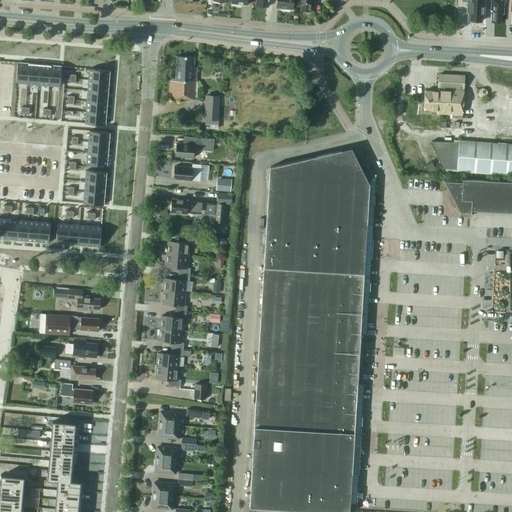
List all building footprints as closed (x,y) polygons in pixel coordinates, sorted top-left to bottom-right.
[(278,0),(278,7),(294,8),(294,0),(278,0)] [(297,0),(297,4),(302,5),(302,9),(311,10),(311,0),(297,0)] [(462,0),(462,1),(468,2),(467,13),(469,13),(469,21),(482,21),(482,13),(484,14),(484,0),(462,0)] [(502,14),(504,14),(504,0),(491,0),(491,11),(493,11),(492,22),(501,22),(502,14)] [(169,97),(197,99),(198,81),(196,81),(196,69),(193,69),(194,56),(176,55),(175,78),(170,78),(169,97)] [(17,70),(16,83),(27,84),(29,64),(18,63),(17,70)] [(29,64),(27,84),(38,85),(40,65),(29,64)] [(40,65),(38,85),(49,85),(51,65),(40,65)] [(51,65),(49,85),(60,86),(62,66),(51,65)] [(90,69),(89,80),(109,82),(110,70),(90,69)] [(462,114),(465,75),(439,73),(438,91),(425,90),(423,109),(437,110),(437,113),(462,114)] [(89,80),(88,91),(108,93),(109,82),(89,80)] [(487,96),(488,93),(486,89),(483,88),(481,89),(479,91),(478,94),(480,97),(484,98),(487,96)] [(88,91),(87,101),(107,103),(108,93),(88,91)] [(206,95),(204,120),(205,120),(205,128),(219,129),(219,120),(220,96),(206,95)] [(87,101),(86,112),(106,114),(107,103),(87,101)] [(86,112),(85,123),(105,125),(106,114),(86,112)] [(90,131),(89,142),(109,144),(110,133),(90,131)] [(177,144),(175,156),(193,158),(194,150),(203,150),(204,138),(188,137),(187,144),(183,144),(177,144)] [(511,143),(454,140),(454,142),(430,141),(444,171),(511,175),(511,143)] [(89,142),(88,153),(108,155),(109,144),(89,142)] [(269,167),(264,264),(261,302),(250,488),(249,507),(327,511),(349,511),(364,264),(369,183),(351,148),(341,150),(269,167)] [(88,153),(87,164),(107,166),(108,155),(88,153)] [(435,170),(432,161),(427,163),(430,172),(435,170)] [(209,165),(192,164),(192,168),(175,166),(173,179),(200,181),(200,180),(208,181),(209,165)] [(86,170),(85,181),(105,183),(106,172),(86,170)] [(216,191),(230,192),(232,179),(217,178),(216,191)] [(471,210),(511,212),(511,181),(462,179),(462,182),(444,181),(458,210),(459,211),(461,212),(462,212),(464,213),(471,213),(471,210)] [(85,181),(84,192),(105,194),(105,183),(85,181)] [(84,192),(84,204),(104,205),(105,194),(84,192)] [(195,210),(202,211),(203,203),(195,202),(189,201),(172,199),(171,212),(187,214),(188,209),(195,210)] [(215,222),(223,223),(225,205),(217,204),(215,222)] [(7,219),(6,239),(16,240),(18,220),(7,219)] [(18,220),(16,240),(19,240),(27,241),(29,221),(20,220),(18,220)] [(29,221),(27,241),(28,241),(38,241),(39,222),(29,221)] [(39,222),(38,241),(49,242),(51,223),(39,222)] [(58,223),(56,243),(67,244),(69,224),(58,223)] [(69,224),(67,244),(78,245),(80,225),(69,224)] [(80,225),(78,245),(89,246),(90,226),(80,225)] [(90,226),(89,246),(100,247),(102,227),(90,226)] [(193,237),(181,236),(181,243),(168,241),(167,254),(189,256),(190,244),(197,244),(198,238),(193,237)] [(188,268),(189,256),(167,254),(165,266),(179,268),(178,274),(190,275),(191,268),(188,268)] [(189,281),(190,275),(178,274),(178,280),(164,278),(163,291),(185,293),(186,281),(189,281)] [(95,297),(82,295),(83,290),(69,288),(67,299),(78,300),(77,309),(91,310),(92,309),(99,309),(100,299),(95,298),(95,297)] [(184,305),(185,293),(163,291),(162,304),(175,305),(175,311),(187,312),(187,305),(184,305)] [(186,318),(187,312),(175,311),(174,317),(161,316),(160,328),(182,330),(183,318),(186,318)] [(45,327),(45,334),(69,335),(69,324),(81,325),(81,330),(99,331),(100,319),(78,317),(78,315),(46,314),(45,327)] [(181,342),(182,330),(160,328),(159,341),(172,342),(171,348),(183,349),(184,343),(181,342)] [(215,334),(210,340),(215,345),(221,338),(215,334)] [(85,356),(96,357),(98,343),(86,342),(87,340),(74,339),(73,356),(85,357),(85,356)] [(39,356),(55,358),(57,347),(40,345),(39,356)] [(183,356),(183,349),(171,348),(171,354),(158,353),(157,366),(179,368),(180,356),(183,356)] [(71,361),(55,359),(54,369),(60,370),(60,367),(70,368),(71,361)] [(84,378),(94,379),(95,370),(87,369),(87,367),(72,366),(71,378),(84,379),(84,378)] [(178,380),(179,368),(157,366),(156,378),(169,379),(168,386),(180,387),(181,380),(178,380)] [(211,381),(220,382),(221,372),(212,371),(211,381)] [(73,403),(91,404),(92,391),(72,389),(73,384),(63,383),(62,396),(74,397),(73,403)] [(194,398),(206,399),(207,384),(195,383),(194,398)] [(186,415),(200,418),(201,411),(187,409),(186,415)] [(159,424),(180,426),(181,413),(161,411),(159,424)] [(52,421),(51,431),(74,434),(75,423),(52,421)] [(178,438),(180,426),(159,424),(158,436),(178,438)] [(216,440),(217,431),(209,430),(208,439),(216,440)] [(51,431),(50,441),(73,443),(74,434),(51,431)] [(50,441),(49,450),(72,452),(73,443),(50,441)] [(156,459),(176,461),(178,449),(158,447),(156,459)] [(49,450),(49,460),(71,462),(72,452),(49,450)] [(175,474),(176,461),(156,459),(155,472),(175,474)] [(49,460),(48,469),(71,471),(71,462),(49,460)] [(48,469),(47,479),(57,480),(70,481),(71,471),(48,469)] [(481,472),(481,491),(493,491),(493,476),(489,476),(489,472),(481,472)] [(2,476),(1,486),(24,488),(25,478),(2,476)] [(57,480),(56,490),(79,492),(80,482),(70,481),(57,480)] [(153,495),(173,496),(174,484),(154,482),(153,495)] [(1,486),(0,495),(23,497),(24,488),(1,486)] [(56,490),(55,499),(79,501),(79,492),(56,490)] [(0,495),(0,497),(0,505),(22,507),(23,497),(0,495)] [(172,509),(173,496),(153,495),(152,507),(172,509)] [(55,499),(54,509),(78,511),(79,501),(55,499)]
